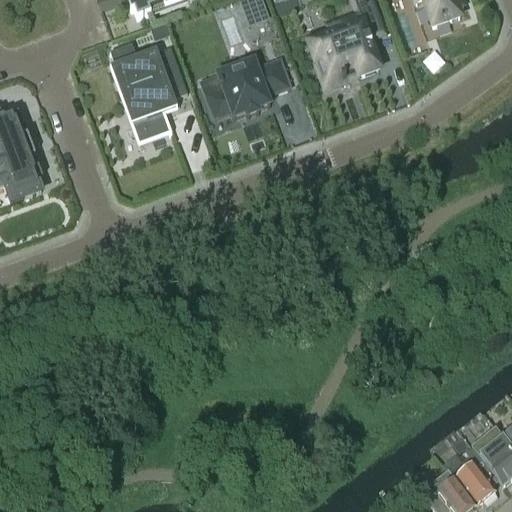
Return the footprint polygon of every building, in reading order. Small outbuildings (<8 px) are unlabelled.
[(137,0),(138,0),(129,4),(132,12),(129,13),(130,16),(133,15),(136,23),(142,21),(142,20),(143,19),(144,21),(148,19),(149,21),(151,21),(149,17),(182,5),(180,0),(137,0)] [(261,0),(256,0),(240,6),(244,19),(265,11),(261,0)] [(411,0),(415,9),(422,6),(432,32),(451,25),(447,16),(455,13),(463,11),(458,0),(411,0)] [(329,41),(308,49),(315,67),(319,66),(328,91),(341,87),(341,88),(345,86),(344,85),(357,81),(358,82),(374,76),(379,75),(370,50),(368,43),(383,38),(373,9),(366,11),(366,9),(361,11),(361,13),(355,15),(359,26),(328,38),(329,41)] [(165,29),(151,34),(155,46),(169,41),(165,29)] [(130,50),(109,58),(109,59),(110,59),(115,72),(109,74),(130,132),(141,128),(146,143),(167,135),(169,140),(171,139),(168,132),(167,132),(163,120),(176,115),(172,104),(187,99),(170,53),(136,65),(130,50)] [(289,95),(279,67),(255,76),(252,69),(215,82),(220,96),(204,102),(213,126),(229,120),(232,126),(244,122),(245,125),(248,124),(248,123),(246,123),(245,121),(255,118),(256,120),(254,120),(254,122),(257,120),(256,117),(268,113),(265,104),(289,95)] [(0,126),(0,186),(2,185),(4,190),(10,207),(23,202),(23,203),(40,197),(36,184),(38,183),(33,169),(31,163),(34,162),(26,141),(23,142),(16,122),(3,127),(1,128),(0,126)] [(511,429),(499,441),(502,445),(511,457),(511,429)] [(511,484),(511,457),(502,445),(498,448),(503,454),(491,464),(503,479),(509,486),(511,484)] [(453,456),(459,463),(470,456),(464,448),(453,456)] [(489,491),(476,475),(468,465),(449,480),(474,511),(478,511),(495,498),(489,491)] [(474,511),(449,480),(447,477),(420,500),(428,511),(474,511)]
